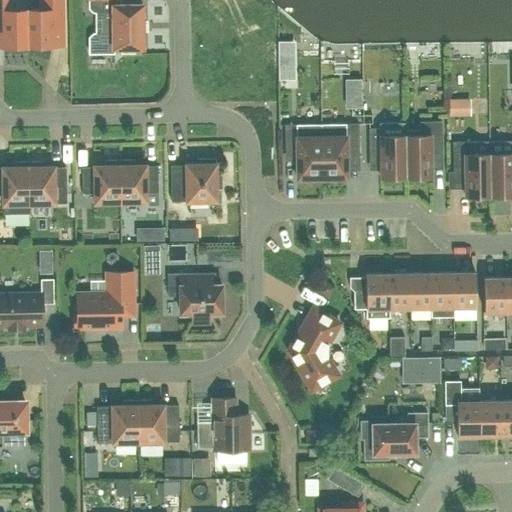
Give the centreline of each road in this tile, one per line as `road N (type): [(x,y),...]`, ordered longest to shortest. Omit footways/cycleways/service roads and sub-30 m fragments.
road 1 (residential): [(53,371),(202,367),(234,351),(255,316),(253,210)]
road 2 (residential): [(511,242),(443,243),(409,209),(253,210)]
road 3 (residential): [(0,113),(183,117)]
road 4 (residential): [(253,210),(252,143),(238,123),(183,117)]
road 5 (residential): [(55,511),(53,371)]
